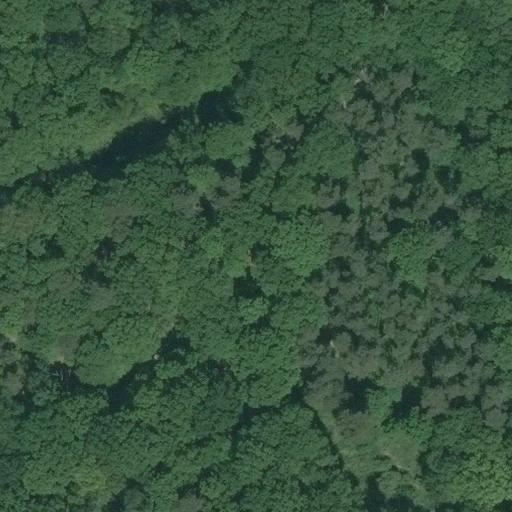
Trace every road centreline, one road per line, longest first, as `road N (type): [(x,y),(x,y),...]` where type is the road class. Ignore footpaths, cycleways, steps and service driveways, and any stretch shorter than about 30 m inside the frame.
road 1 (track): [(392,0),(385,26),(297,170),(111,406)]
road 2 (track): [(111,406),(36,511)]
